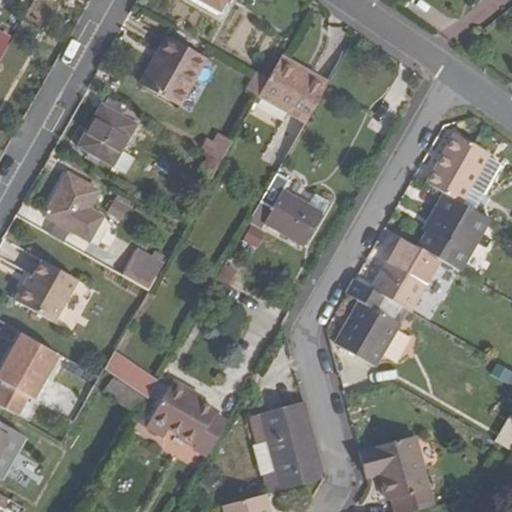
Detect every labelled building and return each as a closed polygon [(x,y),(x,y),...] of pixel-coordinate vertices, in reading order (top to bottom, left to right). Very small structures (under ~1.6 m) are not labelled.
[(204,0),(222,10),(227,0),(204,0)] [(170,37),(143,85),(180,105),(207,58),(170,37)] [(309,78),(312,73),(313,72),(283,55),(279,61),(309,78)] [(260,94),(308,122),(330,84),(312,73),(309,78),(279,61),(269,79),(260,94)] [(269,79),(257,72),(248,88),(260,96),(260,94),(269,79)] [(134,110),(111,98),(106,108),(128,121),(134,110)] [(103,107),(80,146),(127,174),(136,159),(123,151),(137,126),(128,121),(106,108),(103,107)] [(128,121),(137,126),(143,115),(134,110),(128,121)] [(461,202),(487,156),(489,152),(457,134),(428,183),(445,193),(461,202)] [(204,138),(199,147),(207,151),(223,161),(233,143),(220,135),(215,144),(204,138)] [(223,161),(207,151),(205,155),(209,158),(201,172),(213,178),(223,161)] [(501,164),(487,156),(461,202),(475,210),(501,164)] [(70,175),(46,216),(59,224),(72,231),(75,233),(99,192),(70,175)] [(309,206),(284,191),(288,185),(289,182),(278,175),(276,179),(251,221),(251,222),(262,229),(263,228),(266,223),(306,245),(323,214),(330,203),(315,195),(309,206)] [(106,212),(121,221),(132,201),(117,193),(106,212)] [(475,210),(461,202),(445,193),(429,222),(433,225),(428,233),(420,247),(441,260),(460,271),(490,219),(475,210)] [(433,225),(429,222),(424,231),(428,233),(433,225)] [(59,224),(52,235),(65,243),(72,231),(59,224)] [(262,229),(255,225),(247,238),(255,242),(262,229)] [(420,247),(404,239),(373,290),(405,308),(411,311),(441,260),(420,247)] [(137,251),(123,276),(149,292),(164,265),(137,251)] [(34,281),(20,304),(55,325),(80,283),(45,262),(34,281)] [(34,281),(31,279),(17,302),(20,304),(34,281)] [(356,280),(348,294),(361,302),(336,343),(375,365),(400,323),(398,322),(405,308),(373,290),(356,280)] [(0,380),(3,382),(0,388),(0,407),(17,417),(29,397),(34,400),(60,356),(23,335),(0,374),(0,380)] [(161,378),(115,352),(105,368),(152,394),(161,378)] [(137,416),(147,402),(115,379),(105,393),(137,416)] [(188,395),(191,390),(174,380),(147,427),(164,436),(169,428),(196,444),(193,448),(208,457),(228,422),(215,415),(217,411),(201,402),(188,395)] [(188,395),(201,402),(203,397),(191,390),(188,395)] [(326,479),(306,402),(262,414),(269,441),(278,471),(282,490),(326,479)] [(507,447),(511,434),(511,418),(506,417),(497,443),(507,447)] [(0,424),(0,477),(24,437),(0,424)] [(395,511),(415,511),(433,507),(415,436),(359,451),(367,480),(380,476),(387,501),(393,500),(395,511)] [(278,471),(269,441),(255,445),(261,475),(278,471)] [(24,511),(26,510),(0,495),(0,506),(9,511),(24,511)] [(269,511),(265,495),(225,506),(226,511),(269,511)]
